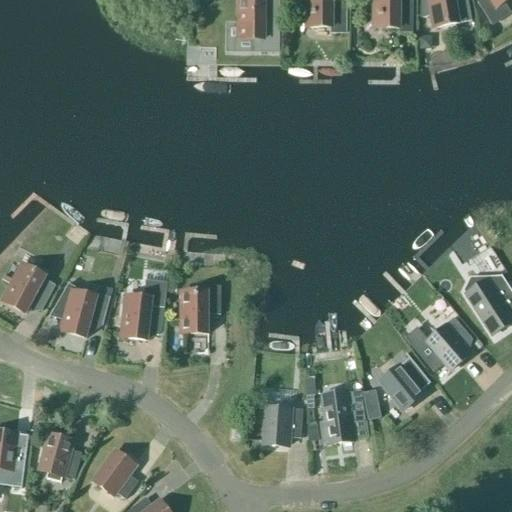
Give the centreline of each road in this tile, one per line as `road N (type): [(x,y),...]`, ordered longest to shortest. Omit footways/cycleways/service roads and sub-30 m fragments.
road 1 (residential): [(237,505),(403,477),(511,379)]
road 2 (residential): [(237,505),(202,452),(154,407),(0,348)]
